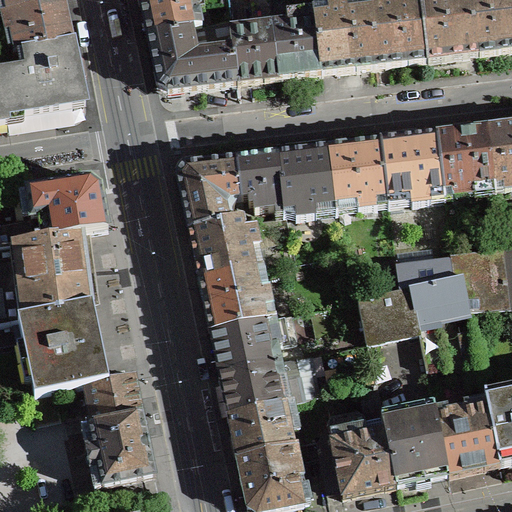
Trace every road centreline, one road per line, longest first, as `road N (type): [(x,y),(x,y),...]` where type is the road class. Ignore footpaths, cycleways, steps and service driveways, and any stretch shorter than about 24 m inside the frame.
road 1 (tertiary): [(208,511),(128,143)]
road 2 (residential): [(511,97),(171,137)]
road 3 (tertiary): [(128,143),(99,0)]
road 4 (residential): [(128,143),(0,163)]
